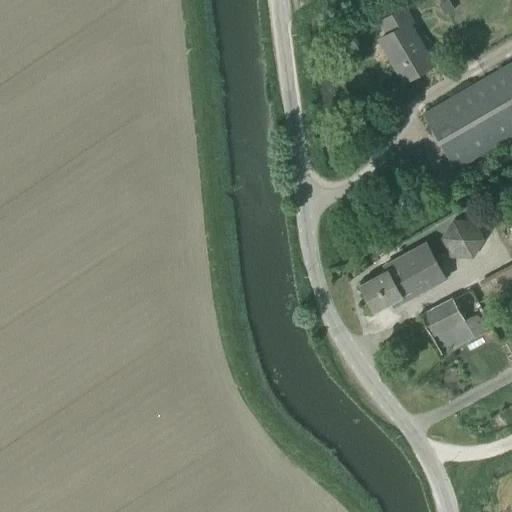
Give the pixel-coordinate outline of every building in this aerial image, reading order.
[(403,82),(433,65),(409,24),(412,22),(404,8),(380,22),(388,35),(379,40),(403,82)] [(511,62),(422,115),(455,170),(511,136),(511,62)] [(450,257),(473,258),(485,239),(474,219),(451,218),(440,237),(450,257)] [(360,285),(370,305),(374,312),(401,297),(403,302),(446,280),(427,244),(384,266),(387,271),(360,285)] [(471,289),(441,305),(420,316),(441,357),(493,329),(471,289)]
